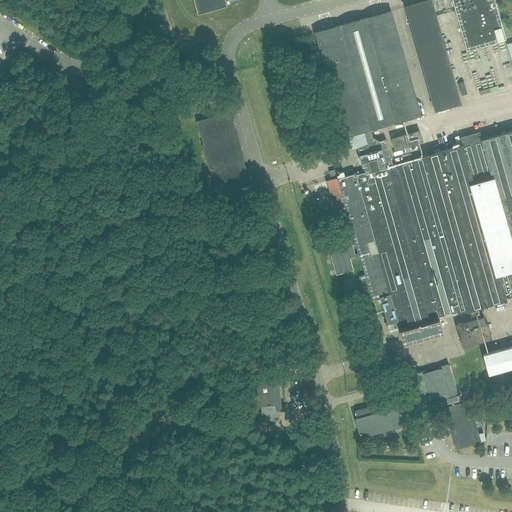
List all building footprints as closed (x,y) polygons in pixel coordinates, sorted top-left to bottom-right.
[(195,0),(199,13),(228,5),(227,0),(195,0)] [(461,103),(456,84),(431,0),(427,0),(406,6),(406,7),(414,35),(419,34),(440,109),(435,110),(436,111),(461,103)] [(452,0),(467,51),(506,39),(494,0),(452,0)] [(370,129),(420,115),(391,10),(316,31),(344,136),(353,134),(370,129)] [(464,81),(458,83),(462,95),(468,94),(464,81)] [(250,183),(243,159),(230,111),(197,121),(217,192),(250,183)] [(440,151),(430,154),(414,158),(414,160),(396,166),(396,164),(392,165),(385,139),(379,140),(372,136),(370,129),(353,134),(362,166),(364,166),(365,172),(356,174),(355,172),(353,173),(352,169),(344,171),(345,175),(327,180),(334,207),(345,204),(345,207),(340,208),(341,212),(347,210),(359,253),(358,253),(359,256),(359,257),(361,257),(365,274),(359,276),(362,289),(369,287),(372,299),(380,297),(389,332),(400,329),(404,342),(442,332),(438,317),(511,297),(511,130),(482,139),(480,132),(461,137),(464,145),(440,151)] [(423,141),(419,130),(392,138),(395,149),(423,141)] [(329,151),(328,147),(326,141),(320,142),(323,153),(329,151)] [(316,155),(315,150),(313,144),(307,146),(310,156),(316,155)] [(440,151),(438,145),(428,147),(430,154),(440,151)] [(350,258),(359,256),(358,253),(355,254),(353,244),(330,251),(336,275),(354,270),(350,258)] [(456,324),(463,347),(492,339),(488,323),(486,324),(484,317),(456,324)] [(348,326),(351,337),(357,335),(354,325),(348,326)] [(375,330),(379,344),(387,342),(383,328),(375,330)] [(511,346),(501,349),(483,354),(489,374),(511,367),(511,346)] [(304,359),(303,353),(290,357),(292,362),(304,359)] [(481,442),(481,440),(470,400),(458,403),(457,400),(458,400),(456,395),(456,396),(455,393),(457,392),(456,392),(449,365),(449,364),(439,367),(440,369),(426,373),(425,371),(415,373),(415,374),(416,374),(424,401),(423,401),(423,402),(433,399),(432,397),(441,394),(456,449),(481,442)] [(279,409),(282,409),(281,402),(280,402),(277,372),(278,372),(277,366),(273,366),(273,372),(264,373),(263,366),(254,367),(254,374),(249,374),(253,406),(261,405),(263,420),(274,419),(274,416),(279,416),(279,409)] [(399,398),(385,402),(356,410),(357,418),(355,418),(361,438),(362,438),(361,437),(408,424),(408,425),(403,405),(401,405),(399,398)] [(128,454),(144,441),(162,428),(158,422),(165,416),(161,410),(153,416),(118,442),(128,454)]
